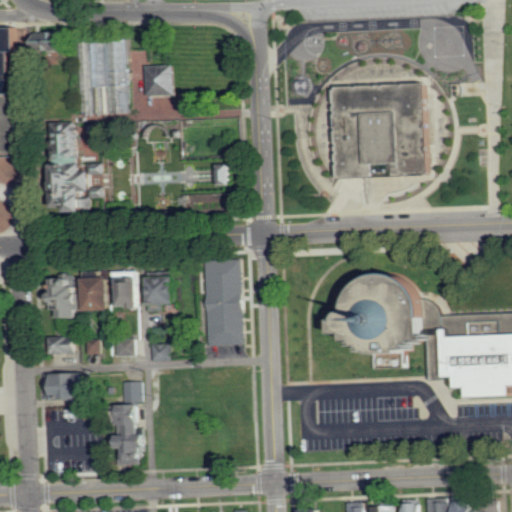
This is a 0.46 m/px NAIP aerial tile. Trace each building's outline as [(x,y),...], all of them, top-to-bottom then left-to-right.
[(0,155),(23,155),(17,26),(0,26),(0,155)] [(72,30),(40,31),(40,49),(72,48),(72,30)] [(148,94),(147,65),(174,64),(176,93),(148,94)] [(333,85),(338,177),(430,172),(426,81),(333,85)] [(53,207),(52,166),(54,166),(53,122),(79,121),(80,162),(105,161),(106,173),(92,174),(93,180),(105,179),(105,196),(93,197),(94,207),(86,207),(86,211),(69,212),(69,206),(53,207)] [(239,163),(226,163),(227,184),(240,184),(239,163)] [(220,185),(219,165),(231,164),(232,184),(220,185)] [(250,344),(247,258),(212,259),(215,345),(250,344)] [(185,302),(184,274),(157,275),(158,303),(185,302)] [(335,334),(347,333),(348,341),(355,341),(355,347),(363,347),(364,352),(373,353),(374,368),(404,368),(404,351),(413,351),(413,345),(420,345),(422,342),(429,342),(432,379),(446,379),(444,328),(444,319),(444,315),(441,307),(434,300),(424,298),(425,309),(421,296),(413,285),(401,277),(388,274),(374,276),(363,283),(355,290),(350,299),(348,311),(341,314),(339,320),(335,320),(335,334)] [(148,305),(147,275),(123,276),(124,286),(124,305),(148,305)] [(86,316),(86,276),(61,277),(61,293),(57,293),(57,316),(86,316)] [(118,309),(117,276),(92,277),(92,309),(118,309)] [(444,328),(446,379),(457,378),(457,387),(469,386),(469,399),(511,397),(511,312),(444,315),(444,319),(444,328)] [(81,352),(82,336),(62,335),(61,351),(81,352)] [(93,354),(108,353),(107,338),(93,339),(93,354)] [(122,356),(140,355),(140,338),(122,339),(122,356)] [(176,343),(157,343),(158,360),(176,360),(176,343)] [(76,405),(94,405),(92,371),(51,372),(51,399),(76,398),(76,405)] [(176,392),(175,373),(160,374),(161,392),(176,392)] [(195,387),(194,373),(181,373),(182,388),(195,387)] [(125,464),(147,464),(147,457),(155,457),(155,432),(147,432),(147,381),(128,381),(128,430),(125,430),(125,464)] [(407,511),(480,511),(480,499),(467,499),(467,495),(457,495),(457,499),(431,499),(431,501),(407,501),(407,511)] [(484,502),(484,511),(506,511),(506,502),(484,502)]
